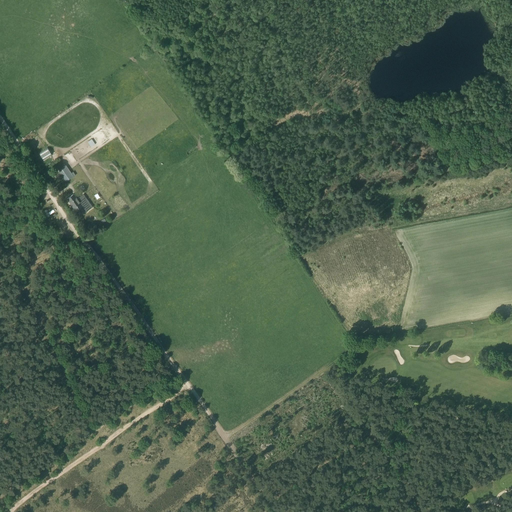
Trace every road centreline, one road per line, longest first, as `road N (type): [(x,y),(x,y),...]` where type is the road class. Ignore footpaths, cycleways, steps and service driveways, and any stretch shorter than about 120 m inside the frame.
road 1 (track): [(177,370),(0,123)]
road 2 (track): [(12,511),(187,384)]
road 3 (track): [(224,436),(356,344),(389,332)]
road 4 (track): [(269,502),(177,370)]
